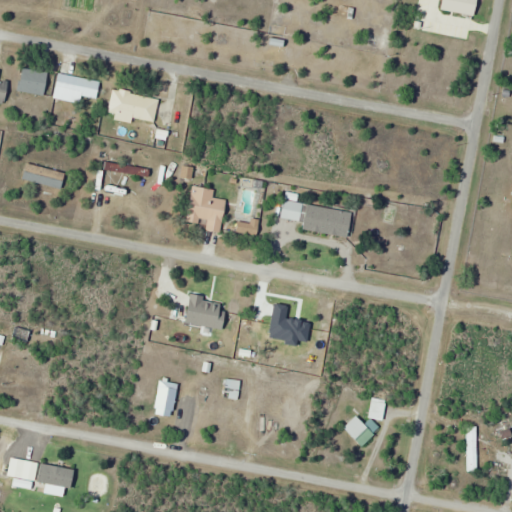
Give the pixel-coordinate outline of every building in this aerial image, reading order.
[(478,0),(443,0),(443,10),(476,15),(478,0)] [(0,101),(6,103),(9,83),(0,81),(0,73),(1,69),(0,69),(0,101)] [(50,74),(23,69),(19,91),(46,96),(50,74)] [(97,99),(101,82),(60,73),(55,98),(81,103),(82,96),(97,99)] [(155,124),(160,98),(114,89),(109,116),(155,124)] [(67,172),(28,163),(24,181),(63,190),(67,172)] [(227,200),(215,199),(216,189),(193,186),(188,223),(205,225),(204,230),(223,233),(227,200)] [(306,222),(304,230),(351,238),(355,212),(298,203),(299,195),(287,193),(283,219),(306,222)] [(238,221),(238,235),(260,235),(260,221),(238,221)] [(314,342),(317,323),(270,315),(267,334),(314,342)] [(175,382),(157,384),(160,416),(178,414),(175,382)] [(385,420),(386,400),(372,399),(370,419),(385,420)] [(345,428),(363,446),(380,429),(371,420),(366,425),(357,416),(345,428)] [(26,492),(49,497),(51,486),(71,490),(75,472),(44,466),(43,471),(31,469),(26,492)]
